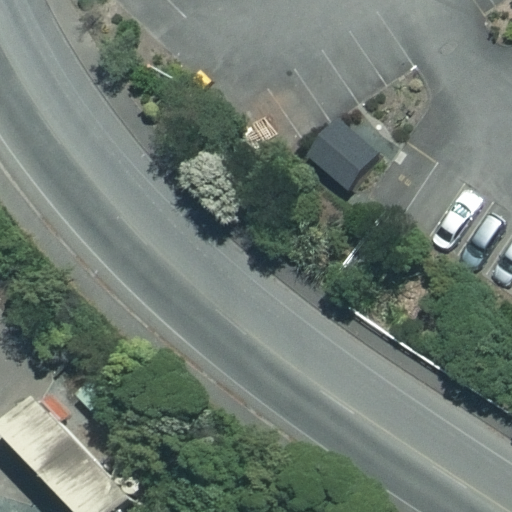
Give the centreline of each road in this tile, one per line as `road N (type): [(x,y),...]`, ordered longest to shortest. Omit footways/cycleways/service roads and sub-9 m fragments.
road 1 (tertiary): [(509,511),(213,307),(114,209)]
road 2 (residential): [(114,209),(17,88),(0,45)]
